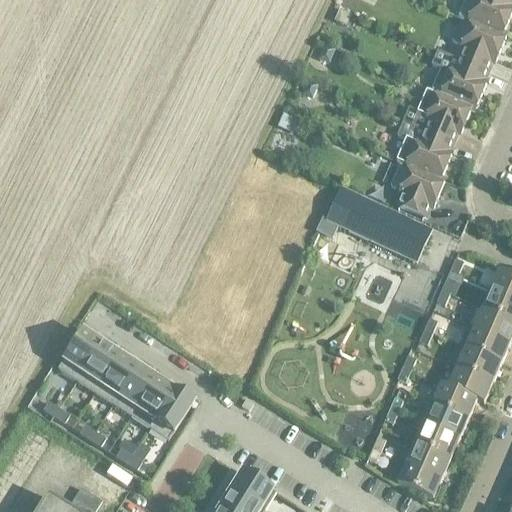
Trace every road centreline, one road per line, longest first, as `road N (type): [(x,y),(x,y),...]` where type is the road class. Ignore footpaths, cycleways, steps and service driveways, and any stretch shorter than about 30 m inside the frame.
road 1 (residential): [(220,408),(372,511)]
road 2 (residential): [(86,318),(195,383),(220,408)]
road 3 (residential): [(511,116),(483,195),(486,209),(511,226)]
road 4 (residential): [(155,511),(220,408)]
